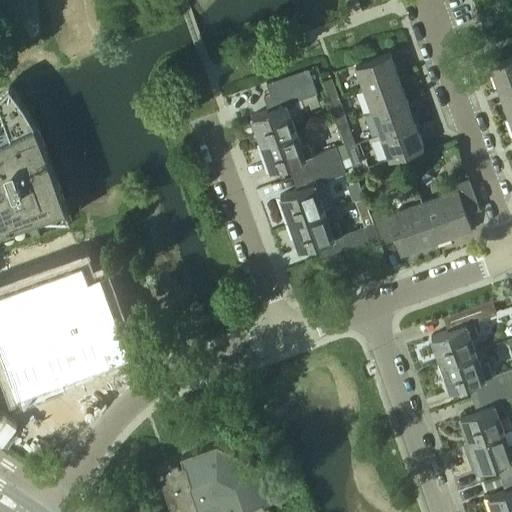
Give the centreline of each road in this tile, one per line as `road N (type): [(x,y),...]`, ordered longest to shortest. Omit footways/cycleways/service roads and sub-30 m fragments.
road 1 (residential): [(53,511),(131,397),(283,336)]
road 2 (residential): [(511,251),(421,0)]
road 3 (residential): [(283,336),(206,118)]
road 4 (residential): [(363,304),(438,511)]
road 5 (residential): [(363,304),(511,253)]
